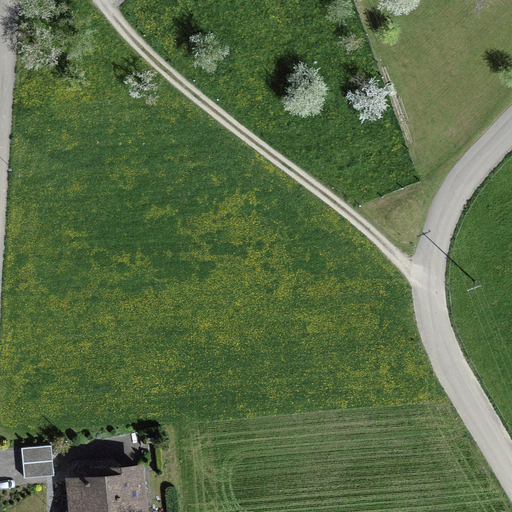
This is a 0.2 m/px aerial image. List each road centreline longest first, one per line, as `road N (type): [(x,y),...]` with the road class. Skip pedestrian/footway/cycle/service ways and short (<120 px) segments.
road 1 (track): [(427,280),(171,77),(111,12)]
road 2 (unclassified): [(511,131),(452,203),(427,280),(431,323),(451,375),(511,474)]
